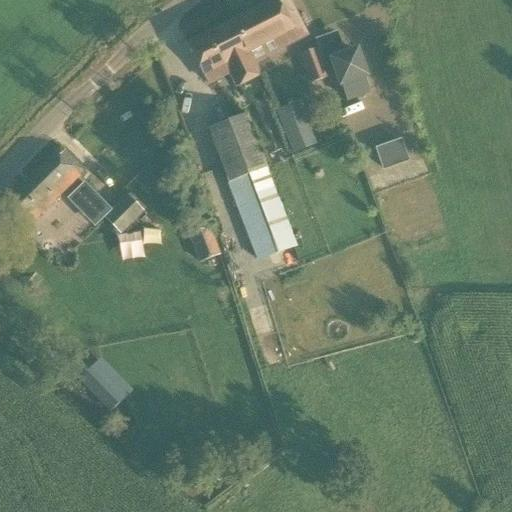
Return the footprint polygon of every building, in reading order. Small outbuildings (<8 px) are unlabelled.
[(275,0),(230,23),(247,54),(272,41),(276,49),(305,35),(287,0),(283,0),(277,3),(275,0)] [(230,23),(186,45),(202,76),(224,65),(229,73),(236,88),(259,77),(247,54),(230,23)] [(323,79),(313,50),(300,54),(310,83),(323,79)] [(344,56),(332,60),(333,63),(346,103),(370,95),(355,52),(344,56)] [(275,112),(293,155),(316,145),(299,102),(275,112)] [(208,130),(228,183),(265,169),(246,116),(208,130)] [(400,141),(375,150),(382,171),(408,162),(400,141)] [(0,207),(0,210),(13,223),(22,233),(84,172),(64,152),(58,157),(55,154),(0,207)] [(120,235),(143,213),(126,195),(102,218),(120,235)] [(189,235),(199,265),(220,258),(210,228),(189,235)] [(86,265),(96,253),(84,242),(73,254),(86,265)] [(93,366),(78,380),(109,413),(124,399),(93,366)]
